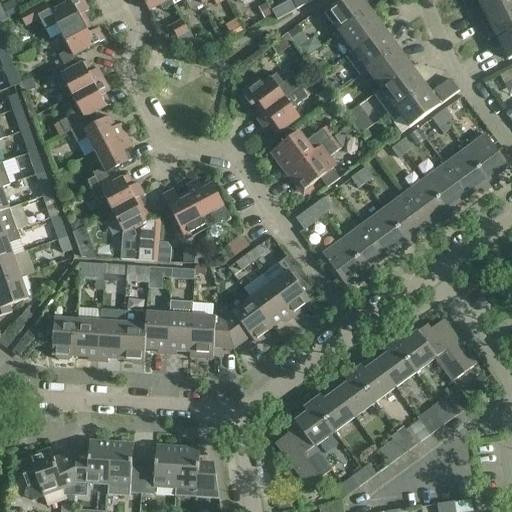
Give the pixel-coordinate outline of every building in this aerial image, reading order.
[(61,35),(88,21),(83,14),(89,11),(82,0),(75,0),(50,13),(45,3),(20,17),(25,27),(39,20),(45,30),(56,25),(61,35)] [(174,5),(173,4),(170,0),(142,0),(149,12),(160,6),(162,11),(174,5)] [(291,0),(292,0),(297,10),(314,1),(313,0),(291,0)] [(339,33),(370,11),(362,0),(343,0),(325,14),(333,26),(329,30),(334,37),(339,33)] [(511,5),(511,0),(476,0),(486,19),(511,5)] [(258,6),(264,16),(271,13),(265,2),(258,6)] [(15,3),(3,9),(9,20),(21,13),(15,3)] [(511,5),(486,19),(497,40),(511,31),(511,5)] [(353,52),(384,30),(370,11),(339,33),(353,52)] [(59,56),(65,68),(76,62),(74,57),(104,41),(98,29),(93,32),(88,21),(61,35),(70,51),(59,56)] [(188,33),(182,21),(171,27),(177,39),(188,33)] [(237,21),(226,26),(232,37),(242,32),(237,21)] [(296,47),(306,39),(297,27),(287,34),(295,45),(296,47)] [(384,30),(353,52),(346,58),(360,77),(367,71),(398,49),(384,30)] [(511,31),(497,40),(508,61),(511,59),(511,31)] [(287,34),(274,44),(281,54),(295,45),(287,34)] [(381,91),(412,68),(398,49),(367,71),(369,74),(381,91)] [(0,52),(0,56),(4,66),(12,63),(7,50),(0,52)] [(67,87),(73,98),(104,81),(98,69),(93,72),(87,62),(79,66),(78,66),(76,62),(65,68),(67,72),(56,78),(62,90),(67,87)] [(12,63),(4,66),(8,80),(17,77),(12,63)] [(323,63),(314,69),(319,76),(328,70),(323,63)] [(426,87),(412,68),(381,91),(374,96),(388,115),(426,87)] [(256,120),(257,120),(300,88),(292,78),(284,84),(276,74),(263,85),(260,80),(241,93),(252,108),(253,107),(260,117),(256,120)] [(30,75),(18,80),(23,93),(35,88),(30,75)] [(434,99),(426,87),(388,115),(393,123),(401,117),(409,129),(440,106),(459,92),(450,80),(434,92),(438,96),(434,99)] [(59,138),(71,132),(87,124),(85,119),(110,106),(105,95),(110,92),(104,81),(73,98),(81,113),(54,127),(59,138)] [(340,91),(334,82),(327,87),(334,96),(340,91)] [(300,88),(257,120),(264,130),(269,127),(276,136),(292,124),(300,119),(293,109),(308,98),(300,88)] [(327,88),(318,95),(326,106),(335,99),(327,88)] [(8,98),(13,111),(22,108),(17,95),(8,98)] [(373,125),(359,107),(347,116),(361,135),(373,125)] [(22,108),(13,111),(18,125),(26,122),(22,108)] [(446,125),(453,119),(446,110),(439,115),(446,125)] [(446,125),(439,115),(432,120),(439,129),(446,125)] [(96,153),(127,137),(121,125),(116,128),(110,117),(90,128),(89,128),(87,124),(71,132),(77,144),(88,138),(96,153)] [(270,154),(285,174),(323,146),(333,138),(326,128),(306,142),(299,133),(270,154)] [(342,149),(344,137),(341,132),(333,138),(323,146),(285,174),(293,184),(297,181),(299,184),(298,190),(310,193),(311,186),(320,180),(327,189),(340,180),(326,161),(342,149)] [(486,136),(465,151),(492,187),(500,181),(497,177),(509,168),(486,136)] [(127,137),(96,153),(104,168),(93,174),(95,178),(88,181),(91,189),(110,179),(107,175),(133,161),(127,151),(133,148),(127,137)] [(23,141),(28,154),(37,151),(32,138),(23,141)] [(405,139),(398,145),(405,154),(412,149),(405,139)] [(398,159),(405,154),(398,145),(391,150),(398,159)] [(37,151),(28,154),(33,168),(42,165),(37,151)] [(492,187),(465,151),(445,166),(468,198),(480,189),(484,193),(492,187)] [(0,188),(2,188),(10,185),(2,164),(0,164),(0,188)] [(468,198),(445,166),(424,181),(451,217),(459,211),(456,207),(468,198)] [(365,169),(357,175),(364,184),(372,179),(365,169)] [(364,184),(357,175),(351,179),(358,189),(364,184)] [(105,196),(113,212),(139,198),(144,195),(138,184),(133,187),(127,176),(112,184),(110,179),(91,189),(97,200),(105,196)] [(52,194),(47,181),(39,184),(43,197),(52,194)] [(186,187),(208,230),(218,224),(230,218),(210,181),(199,187),(197,181),(186,187)] [(451,217),(424,181),(404,195),(428,228),(440,219),(443,223),(451,217)] [(191,238),(208,230),(186,187),(185,187),(188,193),(178,198),(174,191),(162,197),(180,231),(186,228),(191,238)] [(2,188),(0,188),(0,213),(9,210),(2,188)] [(43,197),(48,211),(57,208),(52,194),(43,197)] [(428,228),(404,195),(384,210),(411,247),(419,241),(415,237),(428,228)] [(139,198),(113,212),(124,234),(122,260),(157,262),(161,219),(149,218),(139,198)] [(324,199),(317,204),(324,214),(331,209),(324,199)] [(318,218),(324,214),(317,204),(296,219),(304,230),(319,220),(318,218)] [(0,236),(17,231),(9,210),(0,213),(0,236)] [(411,247),(384,210),(363,225),(387,257),(399,248),(403,253),(411,247)] [(59,240),(67,237),(62,224),(54,227),(59,240)] [(387,257),(363,225),(343,240),(370,277),(378,271),(375,266),(387,257)] [(85,227),(72,233),(76,243),(89,238),(85,227)] [(17,231),(0,236),(0,260),(13,256),(9,244),(20,241),(17,231)] [(72,251),(67,237),(59,240),(63,254),(72,251)] [(227,247),(227,248),(234,257),(249,247),(242,237),(227,247)] [(370,277),(343,240),(322,255),(346,288),(359,278),(362,283),(370,277)] [(78,249),(81,258),(97,259),(97,248),(82,247),(78,249)] [(247,255),(253,263),(264,254),(259,247),(247,255)] [(226,263),(234,257),(227,248),(219,254),(226,263)] [(206,251),(184,249),(182,264),(206,266),(206,251)] [(253,263),(247,255),(236,264),(241,271),(253,263)] [(0,285),(21,278),(13,256),(0,260),(0,285)] [(269,286),(291,315),(310,302),(308,298),(314,294),(287,258),(278,264),(285,274),(269,286)] [(103,281),(103,274),(104,265),(79,263),(77,268),(82,271),(81,280),(103,281)] [(103,274),(103,281),(117,281),(118,266),(104,265),(103,274)] [(149,277),(149,268),(127,267),(126,282),(148,284),(149,277)] [(163,269),(149,268),(149,277),(163,278),(163,269)] [(195,271),(180,270),(180,279),(194,280),(195,271)] [(28,300),(21,278),(0,285),(0,309),(13,306),(28,300)] [(273,329),(291,315),(269,286),(251,299),(273,329)] [(251,299),(224,319),(234,350),(250,338),(254,343),(273,329),(251,299)] [(124,312),(101,311),(100,322),(98,359),(121,361),(123,324),(124,312)] [(124,312),(123,324),(121,361),(143,362),(144,362),(145,350),(144,350),(146,325),(145,325),(146,313),(124,312)] [(145,350),(167,352),(169,315),(146,313),(145,325),(146,325),(144,350),(145,350)] [(169,315),(167,352),(190,353),(189,359),(192,316),(169,315)] [(234,350),(224,319),(192,316),(189,359),(213,360),(213,349),(234,350)] [(27,323),(20,318),(12,328),(19,334),(27,323)] [(75,358),(76,340),(78,321),(38,318),(24,338),(36,347),(52,348),(52,356),(56,356),(56,358),(58,361),(69,362),(72,360),(72,357),(75,358)] [(78,321),(76,340),(75,358),(98,359),(100,322),(78,321)] [(417,333),(436,359),(453,382),(460,377),(476,365),(444,321),(430,331),(427,326),(417,333)] [(402,337),(393,344),(415,374),(436,359),(417,333),(406,342),(402,337)] [(388,354),(376,363),(395,389),(415,374),(393,344),(385,350),(388,354)] [(375,403),(395,389),(376,363),(365,371),(362,367),(353,373),(375,403)] [(375,403),(353,373),(344,380),(348,384),(337,392),(355,418),(375,403)] [(481,377),(473,383),(480,394),(489,388),(481,377)] [(355,418),(337,392),(324,401),(321,397),(313,402),(335,433),(355,418)] [(335,433),(313,402),(304,409),(306,415),(296,422),(315,448),(335,433)] [(443,411),(450,421),(457,416),(450,406),(443,411)] [(443,426),(450,421),(443,411),(436,416),(443,426)] [(315,448),(296,422),(286,429),(289,434),(276,444),(308,488),(332,471),(315,448)] [(410,436),(403,441),(410,451),(417,446),(410,436)] [(403,456),(410,451),(403,441),(396,446),(403,456)] [(74,496),(87,497),(88,483),(108,485),(111,444),(89,442),(88,467),(76,466),(74,495),(74,496)] [(129,494),(141,495),(143,469),(131,469),(133,445),(111,444),(108,485),(108,496),(129,497),(129,494)] [(155,488),(176,489),(178,448),(156,447),(155,470),(143,469),(141,495),(154,496),(155,488)] [(219,500),(214,463),(199,462),(200,450),(178,448),(176,489),(175,497),(219,500)] [(58,472),(50,450),(29,458),(30,461),(19,465),(32,501),(43,497),(47,508),(67,501),(65,496),(74,496),(74,495),(76,466),(58,472)] [(369,466),(362,471),(369,481),(376,475),(369,466)] [(362,486),(369,481),(362,471),(355,476),(362,486)] [(342,485),(349,495),(362,486),(355,476),(342,485)] [(497,504),(505,503),(504,491),(495,492),(497,504)] [(495,492),(487,494),(489,505),(497,504),(495,492)] [(487,494),(478,495),(479,499),(480,507),(489,505),(487,494)] [(14,498),(11,507),(20,510),(23,501),(14,498)] [(319,507),(319,511),(342,511),(341,501),(335,502),(335,505),(319,507)] [(455,511),(454,503),(445,504),(446,511),(455,511)]
